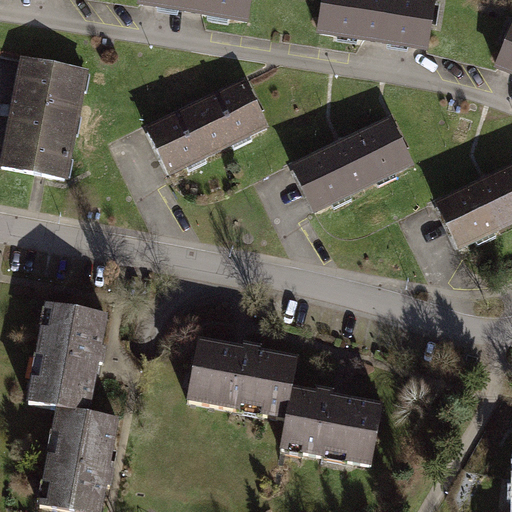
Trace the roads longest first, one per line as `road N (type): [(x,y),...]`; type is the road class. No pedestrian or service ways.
road 1 (residential): [(511,330),(440,322),(262,275),(0,227)]
road 2 (residential): [(511,101),(384,67),(0,8)]
